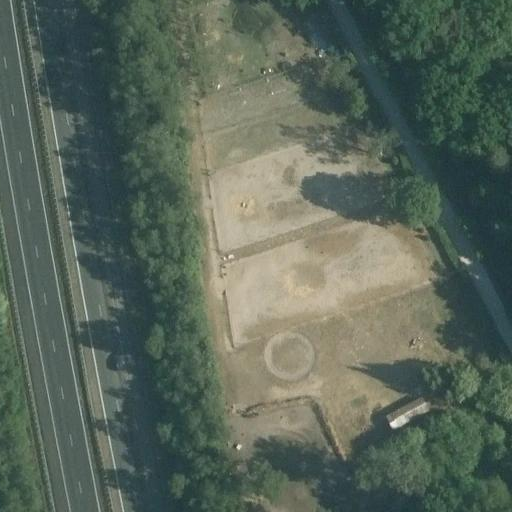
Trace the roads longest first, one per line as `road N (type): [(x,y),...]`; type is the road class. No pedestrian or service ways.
road 1 (motorway): [(137,511),(50,0)]
road 2 (motorway): [(0,29),(83,511)]
road 3 (track): [(511,345),(335,0)]
